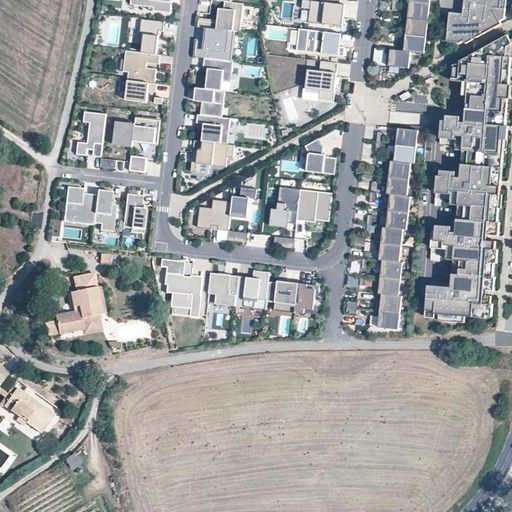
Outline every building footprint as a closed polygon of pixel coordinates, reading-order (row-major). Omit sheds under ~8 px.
[(167,2),(166,0),(130,0),(130,5),(156,8),(155,11),(173,13),(174,2),(167,2)] [(345,4),(340,4),(320,2),(307,0),(302,0),(302,8),(310,9),(309,22),(343,26),(345,4)] [(392,10),(393,0),(380,0),(379,14),(392,16),(392,10)] [(501,21),(496,13),(497,8),(501,8),(502,0),(440,0),(440,5),(439,11),(451,13),(449,31),(457,32),(456,42),(460,43),(465,41),(466,43),(502,24),(501,21)] [(229,2),(224,1),(224,9),(219,8),(217,20),(217,23),(198,21),(198,27),(207,28),(236,31),(240,32),(243,4),(229,2)] [(429,20),(431,4),(410,1),(408,18),(429,20)] [(505,19),(506,9),(501,8),(497,8),(496,13),(501,21),(505,19)] [(427,37),(429,20),(408,18),(406,34),(427,37)] [(163,31),(164,21),(142,19),(139,43),(143,44),(142,53),(156,55),(159,35),(156,35),(157,30),(163,31)] [(233,62),(236,31),(207,28),(206,41),(197,40),(195,57),(204,58),(233,62)] [(340,47),(342,33),(299,28),(297,50),(344,56),(345,47),(340,47)] [(456,42),(457,32),(449,31),(448,42),(456,42)] [(425,53),(427,37),(406,34),(404,51),(411,52),(425,53)] [(511,41),(508,35),(466,58),(464,81),(469,82),(467,96),(474,96),(472,123),(465,122),(460,122),(446,121),(442,121),(440,143),(456,144),(457,135),(464,136),(463,150),(473,151),(472,164),(462,164),(461,173),(461,177),(440,175),(438,175),(436,198),(445,199),(452,199),(453,190),(460,191),(458,205),(465,206),(463,233),(456,232),(451,232),(436,230),(433,230),(431,253),(441,254),(447,254),(454,255),(454,260),(461,260),(460,274),(457,273),(456,287),(452,287),(452,283),(445,282),(444,287),(428,285),(426,310),(435,311),(435,314),(439,314),(439,320),(454,322),(454,315),(465,316),(486,318),(486,316),(487,304),(491,304),(492,296),(482,295),(483,290),(490,291),(491,277),(494,277),(495,263),(491,262),(492,249),(496,249),(497,241),(487,240),(488,235),(495,236),(496,222),(498,222),(500,209),(500,208),(496,208),(497,195),(501,195),(502,180),(495,179),(497,167),(503,167),(504,153),(500,153),(502,140),(506,140),(506,131),(501,131),(502,126),(507,126),(509,99),(506,99),(507,85),(510,85),(511,77),(506,76),(507,71),(511,72),(511,65),(511,57),(509,57),(510,46),(511,44),(511,41)] [(376,64),(382,65),(383,48),(375,47),(373,64),(376,64)] [(404,51),(391,49),(389,66),(409,68),(411,52),(404,51)] [(159,64),(160,55),(156,55),(142,53),(126,51),(123,72),(128,72),(128,81),(155,84),(156,69),(146,68),(147,63),(159,64)] [(231,82),(233,62),(204,58),(203,68),(208,69),(207,72),(205,88),(221,90),(222,81),(231,82)] [(464,81),(466,58),(453,65),(453,67),(452,81),(464,81)] [(334,100),(338,63),(321,61),(320,71),(308,69),(306,89),(320,90),(319,98),(334,100)] [(156,92),(157,84),(155,84),(128,81),(126,100),(147,103),(148,91),(156,92)] [(205,88),(195,87),(194,100),(201,101),(200,115),(222,117),(225,91),(221,90),(205,88)] [(408,91),(400,95),(402,100),(410,95),(408,91)] [(467,96),(465,122),(472,123),(474,96),(467,96)] [(102,157),(107,113),(85,111),(84,121),(90,122),(88,143),(78,141),(77,154),(87,155),(88,149),(94,150),(93,156),(102,157)] [(203,124),(201,141),(227,144),(230,118),(222,117),(200,115),(197,114),(196,123),(203,124)] [(136,123),(133,141),(158,144),(161,120),(136,117),(136,123)] [(133,141),(136,123),(116,121),(114,139),(133,142),(133,141)] [(231,121),(232,132),(240,132),(240,121),(231,121)] [(377,142),(378,132),(379,126),(366,124),(364,141),(377,142)] [(508,140),(509,127),(507,126),(502,126),(501,131),(506,131),(506,140),(508,140)] [(417,147),(419,130),(399,128),(397,144),(417,147)] [(457,135),(456,144),(456,150),(463,150),(464,136),(457,135)] [(306,146),(309,153),(307,171),(335,175),(337,158),(329,157),(326,157),(326,155),(323,154),(324,146),(320,138),(306,146)] [(234,145),(227,144),(201,141),(198,141),(197,150),(197,154),(192,153),(190,172),(206,174),(207,165),(225,167),(226,157),(232,158),(234,145)] [(375,153),(377,142),(364,141),(362,157),(375,159),(375,153)] [(415,163),(417,147),(397,144),(395,161),(411,163),(415,163)] [(472,164),(473,151),(463,150),(462,164),(472,164)] [(132,155),(130,170),(146,172),(147,157),(132,155)] [(115,169),(116,160),(101,159),(101,167),(115,169)] [(409,180),(411,163),(395,161),(391,161),(389,177),(409,180)] [(407,196),(409,180),(389,177),(387,194),(391,194),(407,196)] [(297,221),(301,189),(280,187),(278,203),(286,204),(285,210),(278,209),(276,222),(297,224),(297,221)] [(94,224),(97,197),(83,195),(84,190),(68,188),(65,213),(72,214),(71,224),(94,227),(94,224)] [(246,219),(249,199),(255,199),(256,189),(240,188),(239,197),(232,196),(231,203),(230,217),(246,219)] [(331,210),(333,193),(301,189),(297,221),(305,222),(305,218),(316,219),(326,221),(328,210),(331,210)] [(370,203),(371,192),(358,190),(356,207),(369,208),(370,203)] [(453,190),(452,199),(451,205),(458,205),(460,191),(453,190)] [(409,213),(411,197),(407,196),(391,194),(389,211),(409,213)] [(142,210),(143,206),(141,205),(142,197),(126,196),(122,229),(130,230),(130,234),(143,236),(146,211),(142,210)] [(114,233),(117,206),(114,206),(114,199),(113,199),(97,197),(94,224),(102,225),(101,232),(114,233)] [(445,206),(445,199),(436,198),(435,205),(445,206)] [(217,231),(228,232),(230,217),(231,203),(212,201),(211,209),(199,208),(196,229),(210,230),(210,226),(217,227),(217,231)] [(465,206),(458,205),(456,229),(456,232),(463,233),(465,206)] [(369,214),(369,208),(356,207),(354,223),(367,225),(369,214)] [(407,230),(409,213),(389,211),(387,227),(404,229),(407,230)] [(71,224),(72,214),(65,213),(64,223),(71,224)] [(402,246),(404,229),(387,227),(383,227),(381,243),(402,246)] [(246,244),(247,234),(228,232),(227,242),(246,244)] [(294,250),(295,239),(275,237),(274,247),(294,250)] [(400,262),(402,246),(381,243),(379,260),(383,260),(400,262)] [(110,256),(101,255),(101,264),(109,265),(110,256)] [(184,263),(163,260),(162,268),(166,268),(165,275),(183,277),(184,263)] [(351,272),(360,273),(361,261),(352,260),(351,272)] [(400,262),(383,260),(381,277),(401,279),(403,263),(400,262)] [(461,260),(454,260),(452,283),(452,287),(456,287),(457,273),(460,274),(461,260)] [(255,309),(256,299),(267,300),(269,283),(270,273),(254,271),(253,279),(253,284),(247,283),(247,281),(239,280),(235,307),(255,309)] [(360,285),(362,275),(348,273),(346,290),(360,291),(360,285)] [(235,307),(239,280),(239,277),(223,275),(222,278),(219,277),(219,275),(211,274),(208,294),(216,295),(215,304),(235,307)] [(59,335),(82,331),(93,329),(91,318),(99,316),(102,316),(95,275),(73,279),(75,293),(71,294),(74,308),(78,307),(79,312),(75,314),(56,317),(57,321),(59,335)] [(198,319),(200,297),(199,297),(201,278),(190,277),(189,282),(185,281),(185,278),(183,278),(183,277),(165,275),(164,286),(167,286),(166,294),(172,294),(170,308),(172,308),(171,316),(198,319)] [(399,296),(401,279),(381,277),(379,293),(382,294),(399,296)] [(296,309),(299,284),(283,282),(283,284),(277,284),(269,283),(267,300),(266,302),(275,303),(274,311),(295,314),(295,313),(296,309)] [(43,289),(32,283),(24,296),(34,303),(43,289)] [(299,284),(296,309),(314,311),(316,286),(299,284)] [(400,313),(402,296),(399,296),(382,294),(380,310),(400,313)] [(398,329),(400,313),(380,310),(378,327),(398,329)] [(83,337),(102,333),(100,324),(99,316),(91,318),(93,329),(82,331),(83,337)] [(48,337),(59,335),(57,321),(45,324),(48,337)] [(112,350),(121,347),(119,340),(110,343),(112,350)] [(0,366),(0,386),(9,373),(0,366)] [(42,434),(55,415),(17,389),(11,397),(8,394),(5,398),(0,405),(0,408),(24,425),(26,422),(42,434)] [(73,472),(84,464),(76,453),(65,461),(73,472)]
